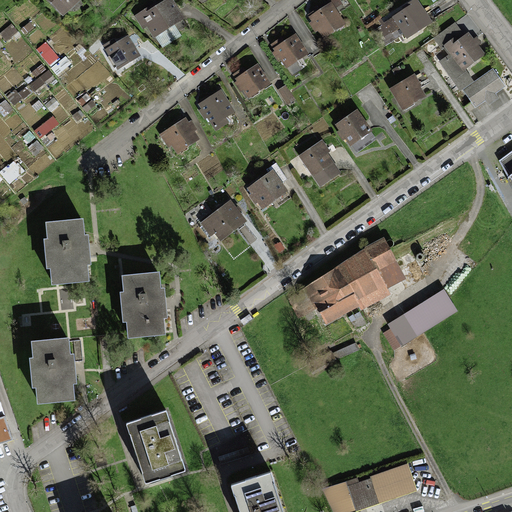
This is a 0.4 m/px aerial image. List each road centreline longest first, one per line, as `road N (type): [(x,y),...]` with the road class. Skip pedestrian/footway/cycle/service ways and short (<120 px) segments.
road 1 (residential): [(511,115),(19,466),(13,486),(22,511)]
road 2 (residential): [(295,0),(97,160)]
